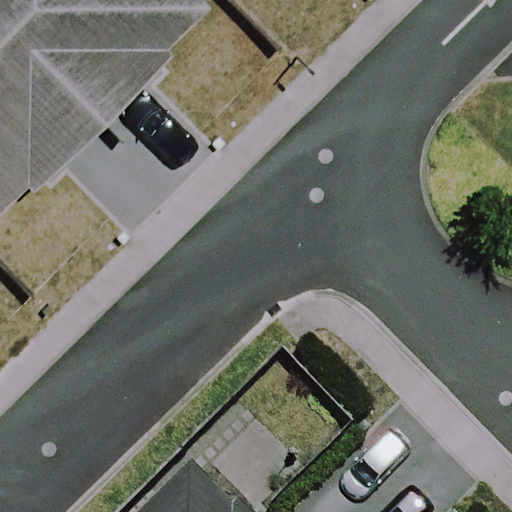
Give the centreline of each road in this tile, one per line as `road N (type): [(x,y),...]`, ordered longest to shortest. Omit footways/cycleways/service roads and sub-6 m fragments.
road 1 (residential): [(313,182),(0,488)]
road 2 (residential): [(313,182),(511,380)]
road 3 (residential): [(313,182),(499,0)]
